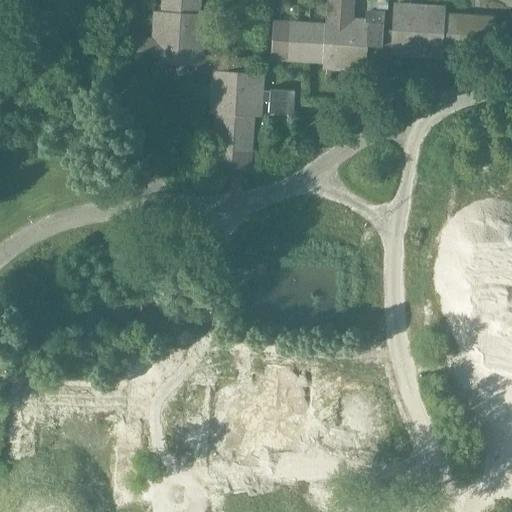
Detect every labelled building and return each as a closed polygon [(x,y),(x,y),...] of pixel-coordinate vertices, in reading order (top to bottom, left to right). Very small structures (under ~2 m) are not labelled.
[(130,40),(130,60),(165,62),(164,80),(192,82),(192,73),(193,64),(227,65),(227,56),(215,56),(202,55),(203,29),(198,29),(198,14),(199,0),(163,0),(162,15),(158,15),(157,23),(157,31),(159,31),(158,41),(130,39),(130,40)] [(276,22),(273,58),(326,61),(337,62),(337,68),(364,70),(364,63),(366,46),(366,35),(367,21),(355,20),(355,0),(330,0),(329,21),(329,26),(276,22)] [(366,46),(364,63),(379,64),(392,65),(394,65),(401,65),(401,54),(428,55),(428,50),(439,50),(451,51),(488,53),(488,39),(493,39),(494,18),(478,17),(474,16),(451,15),(441,14),(441,10),(433,10),(425,9),(425,12),(416,11),(416,6),(395,6),(394,17),(387,16),(388,0),(377,0),(377,11),(367,11),(367,21),(366,35),(366,46)] [(109,37),(119,38),(120,18),(110,17),(109,37)] [(193,64),(192,73),(214,74),(213,100),(218,100),(217,113),(215,149),(215,150),(230,151),(229,166),(250,168),(253,114),(258,114),(258,102),(270,102),(269,115),(293,116),(294,93),(294,91),(270,90),(270,92),(261,91),(262,75),(249,75),(250,58),(227,56),(227,65),(193,64)]
